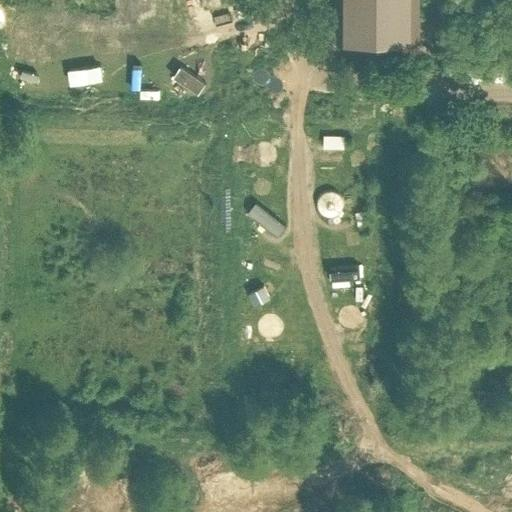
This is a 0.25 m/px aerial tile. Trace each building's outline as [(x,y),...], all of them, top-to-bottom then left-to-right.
[(337,0),(337,37),(420,38),(420,5),(419,0),(337,0)] [(343,194),(325,190),(321,209),(339,213),(343,194)] [(72,274),(15,304),(31,333),(88,302),(72,274)] [(183,449),(183,494),(253,495),(254,449),(183,449)] [(81,479),(81,511),(149,511),(150,480),(81,479)]
